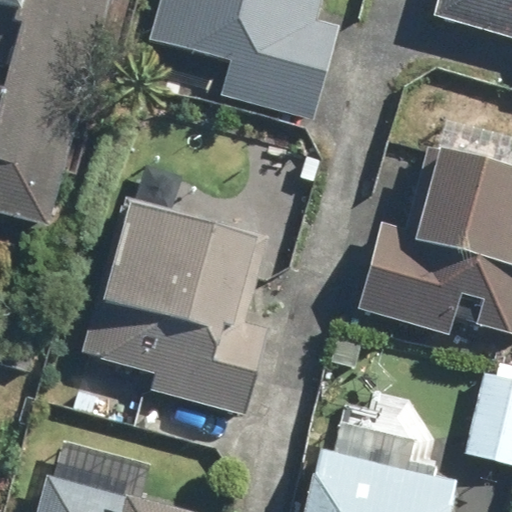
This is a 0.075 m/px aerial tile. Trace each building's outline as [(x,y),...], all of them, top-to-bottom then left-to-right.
[(0,0),(0,218),(67,233),(117,0),(0,0)] [(325,0),(171,0),(161,47),(234,61),(227,96),(333,118),(350,39),(319,32),(325,0)] [(511,0),(455,0),(450,17),(511,34),(511,0)] [(511,103),(409,81),(397,136),(429,143),(411,225),(378,218),(357,318),(511,351),(511,103)] [(283,211),(129,171),(81,359),(265,406),(289,310),(259,302),(283,211)] [(511,382),(482,378),(472,448),(511,454),(511,382)] [(460,511),(466,484),(328,456),(316,511),(460,511)] [(136,511),(220,511),(143,490),(136,511)]
